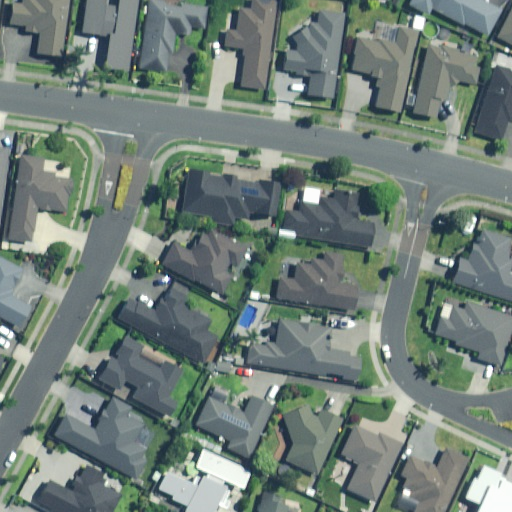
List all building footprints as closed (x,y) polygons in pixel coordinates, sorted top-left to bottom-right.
[(18,0),(18,4),(7,2),(4,24),(21,26),(20,32),(35,33),(32,54),(58,57),(64,0),(18,0)] [(132,0),(112,0),(111,7),(100,5),(100,0),(76,0),(74,22),(78,23),(76,33),(102,36),(98,68),(123,71),(132,0)] [(203,9),(145,0),(144,0),(133,68),(162,73),(166,52),(168,52),(171,34),(186,36),(188,27),(200,29),(203,9)] [(272,1),(265,0),(247,0),(246,9),(235,7),(232,33),(221,31),(219,46),(241,49),(236,87),(260,90),(272,1)] [(407,0),(405,6),(424,15),(427,10),(484,37),(498,8),(479,0),(407,0)] [(511,0),(510,0),(495,38),(511,45),(511,0)] [(293,43),(291,53),(281,51),(278,70),(291,72),(290,75),(304,77),(302,95),(329,99),(340,14),(314,11),(312,24),(302,22),(287,33),(293,43)] [(347,70),(364,74),(364,77),(371,78),(369,87),(374,89),(370,107),(395,113),(413,30),(394,26),(390,45),(354,37),(347,70)] [(437,46),(436,48),(422,45),(408,113),(433,118),(436,99),(442,101),(445,87),(456,82),(472,85),(476,67),(471,66),(473,57),(453,53),(454,49),(437,46)] [(511,76),(490,70),(470,133),(497,142),(503,123),(506,124),(511,107),(511,76)] [(0,132),(0,225),(13,135),(0,132)] [(47,157),(17,154),(6,242),(39,246),(43,216),(69,219),(73,184),(53,181),(54,174),(45,173),(47,157)] [(205,223),(229,228),(230,221),(245,223),(247,213),(272,217),(278,185),(255,181),(255,183),(185,170),(177,211),(207,216),(205,223)] [(355,195),(330,191),(329,199),(315,197),(314,205),(296,202),(295,212),(280,210),(277,230),(290,232),(290,236),(366,248),(370,222),(351,219),(355,195)] [(481,231),(476,248),(468,245),(463,261),(453,258),(446,283),(511,302),(511,276),(503,274),(507,260),(502,259),(508,239),(481,231)] [(207,232),(205,236),(197,232),(187,252),(167,243),(156,265),(218,295),(227,276),(220,273),(225,264),(233,267),(242,248),(207,232)] [(340,255),(318,252),(316,264),(287,260),(284,278),(276,276),(273,299),(349,310),(352,286),(336,284),(340,255)] [(0,329),(11,335),(22,312),(0,301),(0,292),(11,272),(0,266),(0,329)] [(182,297),(165,287),(151,312),(123,297),(111,317),(198,366),(215,337),(202,330),(207,321),(178,304),(182,297)] [(464,298),(463,302),(442,296),(436,317),(430,334),(452,341),(451,345),(474,352),(472,359),(496,366),(511,318),(483,309),(484,305),(464,298)] [(328,328),(273,319),(269,346),(245,342),(242,363),(352,382),(356,355),(324,349),(328,328)] [(112,361),(106,358),(104,357),(92,378),(115,391),(120,382),(133,388),(127,398),(164,419),(173,403),(164,399),(179,372),(159,362),(155,369),(133,358),(139,347),(119,336),(110,352),(115,354),(112,361)] [(269,406),(246,396),(238,413),(203,397),(191,426),(226,441),(223,449),(245,459),(269,406)] [(106,397),(99,410),(95,408),(90,416),(95,418),(89,430),(60,414),(48,436),(132,480),(142,461),(137,458),(141,449),(130,443),(139,425),(122,416),(127,408),(106,397)] [(309,415),(304,401),(276,410),(288,446),(281,461),(313,475),(338,420),(315,410),(311,417),(309,415)] [(372,436),(350,425),(336,455),(354,464),(343,490),(370,502),(397,444),(373,433),(372,436)] [(441,511),(464,459),(440,449),(433,468),(404,456),(397,473),(403,476),(398,488),(404,491),(402,497),(415,502),(410,511),(441,511)] [(246,471),(197,450),(190,467),(239,489),(246,471)] [(67,485),(70,486),(66,492),(44,479),(32,502),(50,511),(108,511),(117,496),(94,483),(99,474),(82,464),(74,477),(72,476),(67,485)] [(511,511),(511,486),(494,478),(496,474),(479,466),(473,479),(470,478),(461,498),(475,505),(471,511),(511,511)] [(192,487),(161,473),(154,490),(168,496),(167,500),(183,506),(180,511),(209,511),(220,487),(196,477),(192,487)] [(281,511),(284,505),(259,498),(255,511),(281,511)]
